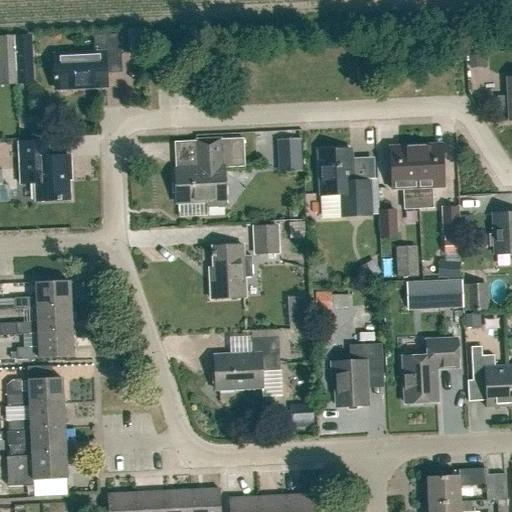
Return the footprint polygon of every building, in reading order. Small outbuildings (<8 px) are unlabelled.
[(125,52),(143,51),(142,28),(124,28),(125,52)] [(55,89),(104,86),(104,73),(120,72),(118,34),(93,36),(93,53),(53,55),(55,89)] [(14,71),(13,71),(14,84),(15,84),(31,84),(29,35),(13,36),(14,71)] [(0,71),(13,71),(14,71),(13,36),(0,36),(0,71)] [(485,68),(485,55),(469,55),(470,69),(485,68)] [(244,168),(242,139),(195,142),(196,163),(198,163),(198,169),(195,169),(174,170),(175,204),(206,202),(206,207),(224,206),(223,169),(244,168)] [(277,141),(279,164),(300,163),(299,140),(277,141)] [(47,158),(46,142),(18,143),(19,183),(34,183),(35,201),(55,200),(55,201),(60,201),(60,200),(69,200),(67,174),(69,174),(68,157),(47,158)] [(415,147),(418,209),(433,208),(432,187),(443,187),(441,146),(415,147)] [(404,210),(418,209),(415,147),(390,148),(392,189),(403,189),(404,210)] [(352,182),(350,150),(319,152),(321,196),(341,195),(343,217),(371,215),(369,181),(352,182)] [(0,202),(9,202),(8,186),(2,186),(1,170),(0,170),(0,202)] [(457,235),(456,207),(439,207),(440,236),(444,236),(457,235)] [(378,239),(394,238),(393,209),(376,210),(378,239)] [(511,213),(493,214),(495,253),(511,252),(511,213)] [(251,255),(277,254),(275,225),(250,226),(251,255)] [(457,235),(444,236),(444,253),(457,253),(457,235)] [(244,298),(242,246),(212,248),(212,253),(210,253),(210,257),(212,257),(213,276),(209,276),(210,300),(244,298)] [(394,277),(415,276),(414,247),(393,247),(394,277)] [(441,278),(459,279),(460,262),(442,260),(441,278)] [(381,273),(375,262),(358,272),(364,283),(381,273)] [(406,284),(408,311),(463,308),(461,281),(406,284)] [(36,310),(69,308),(68,282),(35,284),(35,298),(13,299),(13,311),(36,310)] [(464,312),(486,311),(485,285),(463,286),(464,312)] [(314,292),(315,311),(331,310),(329,291),(314,292)] [(0,336),(36,335),(70,333),(69,308),(36,310),(36,323),(14,324),(0,324),(0,336)] [(303,322),(303,313),(287,314),(288,322),(303,322)] [(465,327),(481,326),(480,315),(464,315),(465,327)] [(70,333),(36,335),(37,348),(15,349),(16,360),(72,358),(70,333)] [(278,365),(277,338),(250,340),(250,342),(251,342),(251,355),(213,357),(214,390),(261,387),(260,366),(278,365)] [(405,404),(421,403),(437,402),(435,369),(458,368),(457,340),(426,341),(427,357),(403,358),(405,404)] [(367,406),(366,374),(382,373),(381,345),(349,347),(350,363),(332,363),(333,382),(335,382),(336,407),(367,406)] [(508,407),(506,367),(494,367),(494,356),(481,356),(481,348),(471,349),(472,381),(484,380),(486,408),(508,407)] [(28,406),(62,404),(60,378),(26,380),(27,394),(5,395),(6,407),(28,406)] [(7,432),(63,429),(62,404),(28,406),(28,419),(6,420),(7,432)] [(295,421),(311,420),(310,405),(294,406),(295,421)] [(8,457),(30,456),(64,454),(63,429),(7,432),(8,457)] [(64,454),(30,456),(31,469),(9,470),(10,483),(66,480),(64,454)] [(486,501),(506,500),(504,474),(485,475),(486,501)] [(427,504),(459,502),(458,476),(426,478),(427,504)] [(190,491),(191,511),(219,511),(219,490),(190,491)] [(191,511),(190,491),(162,492),(163,511),(191,511)] [(163,511),(162,492),(135,494),(135,511),(163,511)] [(135,511),(135,494),(106,495),(106,511),(135,511)] [(284,511),(312,511),(312,495),(283,496),(284,511)] [(284,511),(283,496),(256,498),(256,511),(284,511)] [(256,511),(256,498),(227,499),(228,511),(256,511)] [(471,511),(470,501),(459,502),(427,504),(427,511),(471,511)]
